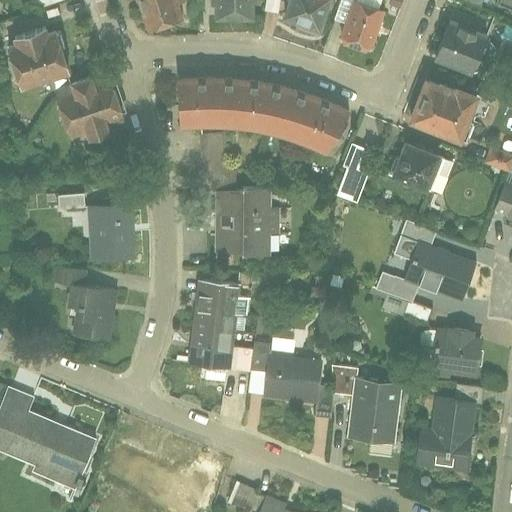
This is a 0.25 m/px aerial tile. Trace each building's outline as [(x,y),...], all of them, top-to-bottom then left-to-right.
[(136,0),(140,15),(172,6),(170,0),(136,0)] [(247,0),(209,0),(210,10),(248,10),(247,0)] [(319,0),(278,0),(276,9),(312,22),(319,0)] [(375,4),(364,0),(342,0),(331,33),(362,43),(375,4)] [(475,25),(437,11),(423,47),(459,62),(475,25)] [(0,31),(0,38),(11,78),(63,63),(49,17),(0,31)] [(511,27),(508,26),(503,37),(511,40),(511,27)] [(95,65),(43,83),(62,140),(97,129),(91,112),(109,107),(95,65)] [(185,69),(170,70),(174,120),(197,118),(214,118),(231,119),(247,121),(268,126),(284,131),(301,137),(314,143),(320,146),(345,104),(327,95),(304,86),(278,78),(253,73),(228,70),(204,69),(185,69)] [(467,87),(417,69),(401,112),(451,130),(467,87)] [(199,132),(202,168),(226,167),(223,131),(199,132)] [(432,150),(397,136),(383,172),(418,186),(432,150)] [(510,170),(511,163),(511,150),(490,143),(484,161),(510,170)] [(511,170),(509,170),(494,209),(511,216),(511,170)] [(209,182),(210,247),(263,246),(263,226),(271,226),(271,200),(264,200),(263,181),(209,182)] [(126,198),(84,199),(85,255),(128,254),(126,198)] [(480,260),(419,240),(404,283),(465,303),(480,260)] [(62,328),(103,335),(112,273),(71,267),(62,328)] [(182,358),(243,364),(245,339),(225,338),(231,277),(190,274),(182,358)] [(436,328),(431,367),(473,372),(478,333),(436,328)] [(259,365),(256,388),(311,394),(310,406),(324,408),(327,386),(328,377),(313,375),(316,352),(262,345),(263,336),(246,334),(245,339),(243,364),(259,365)] [(344,388),(339,431),(387,436),(393,378),(347,374),(349,361),(329,359),(328,377),(327,386),(344,388)] [(27,390),(1,379),(0,380),(0,446),(26,458),(25,462),(68,480),(89,430),(21,402),(27,390)] [(470,395),(429,391),(427,419),(412,418),(409,456),(464,461),(470,395)] [(100,487),(166,511),(198,511),(215,469),(199,463),(196,472),(118,442),(100,487)] [(289,507),(259,495),(252,511),(323,511),(323,509),(289,507)]
